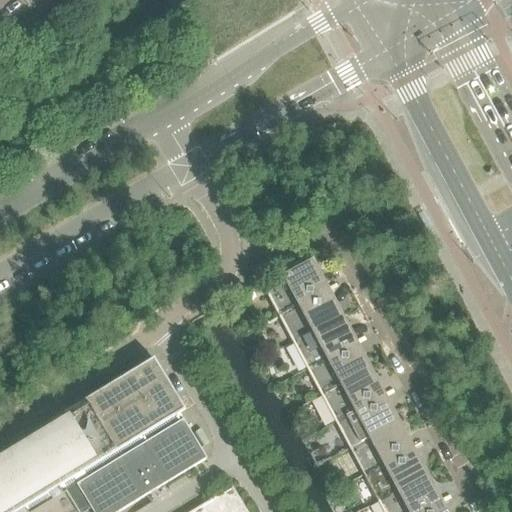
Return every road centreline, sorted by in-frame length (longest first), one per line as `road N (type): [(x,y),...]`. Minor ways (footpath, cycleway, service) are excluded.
road 1 (residential): [(480,511),(342,249),(316,239),(230,257)]
road 2 (tertiary): [(361,3),(163,119)]
road 3 (tertiary): [(190,167),(387,53)]
road 4 (tertiary): [(0,274),(190,167)]
road 5 (secondary): [(387,53),(488,240)]
road 6 (tertiary): [(163,119),(0,219)]
road 7 (unclassified): [(0,428),(159,330)]
road 8 (unclassified): [(237,458),(159,330)]
road 9 (secondary): [(511,139),(449,21)]
